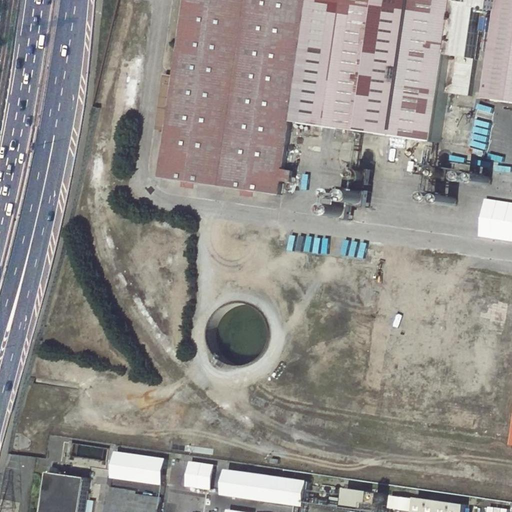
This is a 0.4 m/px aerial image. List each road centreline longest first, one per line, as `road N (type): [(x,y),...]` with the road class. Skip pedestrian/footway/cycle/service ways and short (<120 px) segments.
road 1 (trunk): [(0,402),(47,209),(51,133)]
road 2 (trunk): [(40,0),(0,212)]
road 3 (trunk): [(0,326),(51,133)]
road 4 (trunk): [(51,133),(72,0)]
